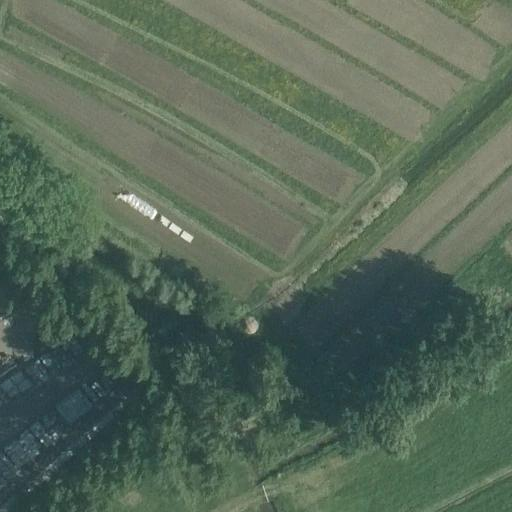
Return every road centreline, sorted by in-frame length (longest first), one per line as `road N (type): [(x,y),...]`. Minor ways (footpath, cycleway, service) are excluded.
road 1 (track): [(193,511),(187,479),(200,448),(254,424),(295,385)]
road 2 (track): [(340,473),(256,493),(222,511)]
